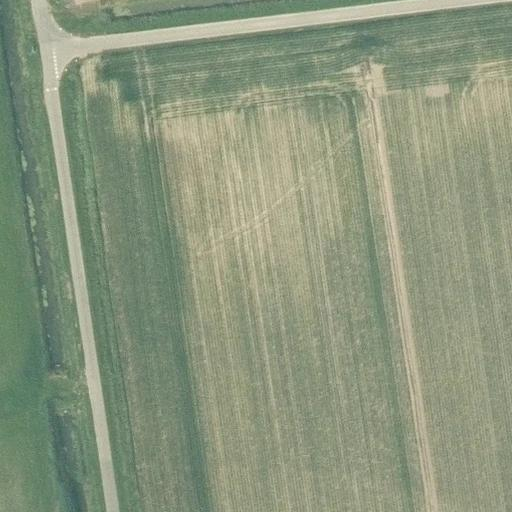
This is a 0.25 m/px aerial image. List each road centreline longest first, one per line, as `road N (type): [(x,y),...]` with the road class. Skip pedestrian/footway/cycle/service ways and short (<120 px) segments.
road 1 (unclassified): [(109,511),(42,54)]
road 2 (unclassified): [(42,54),(480,0)]
